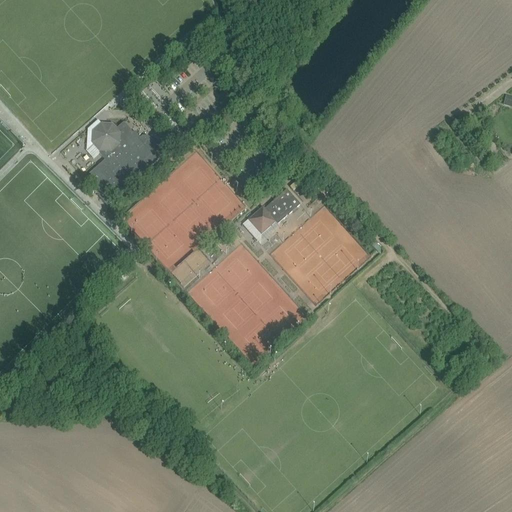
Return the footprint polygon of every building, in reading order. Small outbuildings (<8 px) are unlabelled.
[(158,98),(171,86),(157,71),(144,83),(158,98)] [(511,97),(506,96),(503,106),(510,108),(511,99),(511,97)] [(143,136),(141,138),(139,140),(124,123),(116,129),(113,125),(101,125),(93,132),(92,144),(99,152),(99,155),(105,161),(90,174),(90,177),(93,180),(89,184),(108,205),(120,195),(126,190),(158,161),(164,155),(148,137),(143,136)] [(21,163),(31,154),(23,145),(13,154),(21,163)] [(277,226),(300,205),(287,190),(265,210),(263,208),(247,222),(261,237),(275,224),(277,226)]
